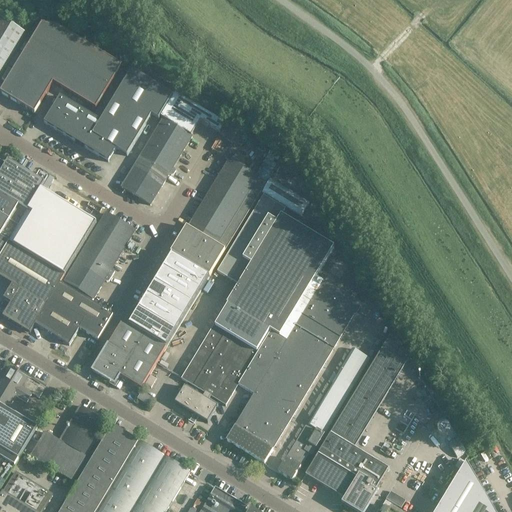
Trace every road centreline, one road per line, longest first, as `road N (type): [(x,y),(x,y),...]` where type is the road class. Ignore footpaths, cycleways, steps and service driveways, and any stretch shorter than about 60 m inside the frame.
road 1 (unclassified): [(285,511),(0,336)]
road 2 (unclassified): [(0,137),(161,232)]
